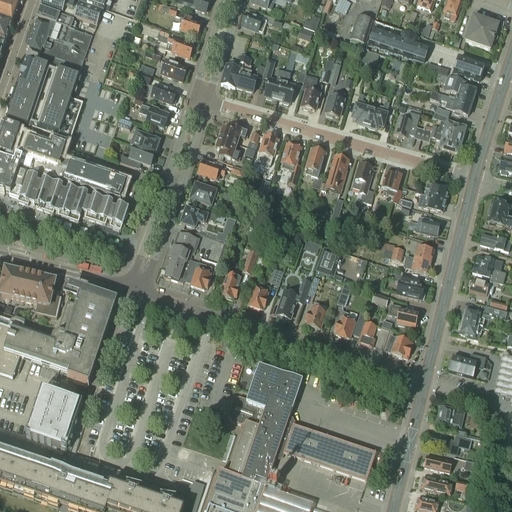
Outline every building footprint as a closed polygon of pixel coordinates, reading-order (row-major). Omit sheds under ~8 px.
[(0,0),(0,20),(12,24),(18,6),(0,0)] [(41,0),(38,8),(82,22),(82,20),(97,25),(101,12),(64,0),(41,0)] [(103,13),(107,0),(64,0),(101,12),(103,13)] [(180,0),(179,6),(188,9),(205,15),(209,4),(201,1),(201,0),(180,0)] [(251,0),(250,5),(267,11),(269,3),(285,9),(287,3),(290,4),(291,0),(282,0),(282,1),(278,0),(251,0)] [(335,12),(334,15),(339,17),(338,18),(342,20),(344,16),(345,17),(351,5),(340,0),(334,12),(335,12)] [(383,0),(381,8),(389,11),(392,0),(383,0)] [(419,4),(418,9),(424,11),(426,7),(432,9),(435,0),(420,0),(419,4)] [(448,0),(443,15),(445,16),(444,20),(449,22),(451,17),(456,19),(462,5),(460,4),(461,2),(455,0),(455,2),(448,0)] [(154,4),(152,9),(160,11),(160,13),(175,18),(177,12),(154,4)] [(40,11),(37,20),(58,28),(58,27),(70,31),(73,23),(40,11)] [(246,16),(241,29),(262,36),(266,24),(262,22),(262,21),(246,16)] [(357,19),(350,42),(357,44),(356,49),(365,52),(367,46),(365,45),(372,23),(357,19)] [(473,19),(465,44),(490,52),(498,28),(473,19)] [(0,42),(5,44),(12,24),(0,20),(0,42)] [(29,52),(25,63),(34,66),(35,64),(58,72),(59,71),(89,82),(91,76),(80,72),(92,39),(70,31),(58,27),(58,28),(37,20),(37,21),(36,24),(36,23),(26,51),(29,52)] [(180,20),(178,26),(182,27),(180,33),(197,38),(201,26),(191,23),(192,22),(185,20),(184,21),(180,20)] [(275,21),(273,27),(281,30),(283,24),(275,21)] [(434,24),(428,41),(431,42),(435,32),(437,33),(439,25),(434,24)] [(311,25),(308,31),(315,33),(318,27),(311,25)] [(146,26),(143,35),(149,37),(149,38),(158,41),(160,38),(169,41),(171,35),(146,26)] [(373,31),(368,48),(423,66),(429,49),(416,45),(418,41),(401,36),(400,39),(376,32),(373,31)] [(170,39),(165,53),(189,61),(193,49),(182,45),(183,44),(170,39)] [(363,52),(360,64),(375,68),(379,57),(366,53),(363,52)] [(152,53),(150,59),(160,63),(162,57),(152,53)] [(286,72),(284,80),(289,81),(291,74),(297,55),(291,53),(286,72)] [(226,68),(221,87),(234,91),(238,79),(239,80),(245,60),(239,58),(237,64),(230,62),(228,69),(226,68)] [(458,59),(453,76),(478,84),(484,67),(458,59)] [(238,79),(234,91),(235,92),(235,90),(253,95),(257,81),(250,79),(251,75),(245,74),(246,68),(249,69),(251,62),(245,60),(239,80),(238,79)] [(78,78),(59,71),(58,72),(35,64),(34,66),(25,63),(19,83),(71,101),(79,79),(78,78)] [(165,63),(160,77),(182,85),(187,71),(165,63)] [(265,70),(262,80),(269,82),(269,81),(270,81),(274,66),(267,64),(265,70)] [(401,65),(395,84),(401,85),(401,83),(406,84),(411,69),(401,65)] [(156,79),(159,72),(147,68),(144,76),(156,79)] [(258,68),(255,78),(262,80),(265,70),(258,68)] [(302,72),(300,71),(297,83),(303,85),(305,78),(307,73),(302,72)] [(333,71),(331,79),(337,80),(339,73),(333,71)] [(131,72),(128,80),(132,82),(132,81),(135,83),(138,74),(131,72)] [(139,75),(136,83),(148,87),(151,79),(139,75)] [(448,79),(445,85),(449,86),(447,90),(449,94),(450,94),(450,95),(449,99),(472,106),(476,95),(461,90),(463,84),(448,79)] [(269,82),(265,98),(277,102),(282,85),(270,81),(269,81),(269,82)] [(68,147),(83,105),(71,101),(19,83),(18,84),(18,86),(16,91),(12,104),(6,121),(53,137),(52,142),(68,147)] [(347,83),(344,91),(350,93),(353,85),(347,83)] [(282,85),(277,102),(290,106),(295,89),(282,85)] [(175,101),(177,95),(169,92),(170,91),(160,88),(160,89),(155,87),(151,100),(172,107),(173,106),(174,107),(176,101),(175,101)] [(306,92),(302,109),(315,113),(320,96),(322,89),(315,87),(314,90),(308,89),(307,93),(306,92)] [(115,92),(105,122),(117,126),(125,103),(127,96),(115,92)] [(330,98),(325,116),(338,120),(344,102),(343,101),(344,96),(338,95),(337,100),(330,98)] [(127,96),(125,103),(141,108),(142,109),(142,107),(144,103),(127,96)] [(356,107),(353,120),(358,122),(356,125),(358,126),(359,127),(363,128),(365,128),(367,129),(371,112),(364,109),(365,104),(363,103),(365,98),(360,96),(357,107),(356,107)] [(441,97),(439,102),(448,104),(446,110),(453,112),(452,115),(458,117),(459,116),(468,118),(472,106),(449,99),(441,97)] [(371,112),(367,129),(368,129),(369,130),(373,131),(375,131),(377,131),(378,128),(383,129),(390,105),(385,104),(384,109),(373,106),(371,112)] [(141,108),(139,115),(148,119),(146,125),(164,131),(164,129),(165,129),(167,129),(168,125),(167,124),(166,124),(168,118),(157,115),(158,113),(142,107),(142,109),(141,108)] [(437,110),(435,116),(448,120),(450,114),(437,110)] [(399,120),(394,137),(405,140),(406,136),(414,139),(420,118),(409,114),(406,122),(399,120)] [(424,128),(423,132),(461,143),(463,137),(465,136),(465,133),(465,131),(465,130),(447,125),(448,120),(435,116),(433,122),(440,124),(438,131),(433,129),(432,130),(424,128)] [(119,121),(116,129),(129,133),(132,125),(119,121)] [(50,149),(29,142),(21,139),(23,132),(3,125),(0,132),(0,154),(5,156),(3,162),(12,165),(14,159),(21,161),(24,152),(60,164),(61,163),(63,158),(65,151),(66,148),(52,143),(50,149)] [(223,131),(219,141),(236,147),(239,140),(245,142),(247,134),(229,128),(227,132),(223,131)] [(417,131),(414,141),(429,145),(430,140),(442,143),(440,151),(458,156),(458,154),(460,153),(461,150),(460,149),(461,143),(423,132),(417,131)] [(38,135),(36,141),(48,145),(50,139),(38,135)] [(252,135),(247,150),(254,152),(259,138),(252,135)] [(136,136),(131,148),(134,149),(154,156),(155,153),(156,154),(159,147),(157,147),(158,144),(136,136)] [(264,139),(258,161),(271,165),(278,143),(264,139)] [(234,154),(236,147),(219,141),(216,151),(220,152),(219,157),(237,163),(240,156),(234,154)] [(281,170),(292,174),(294,169),(295,169),(295,168),(300,150),(287,146),(281,165),(282,166),(281,170)] [(429,148),(427,155),(434,156),(436,150),(429,148)] [(121,158),(118,165),(134,171),(136,164),(150,169),(151,166),(152,167),(155,160),(153,159),(154,157),(154,156),(134,149),(130,161),(121,158)] [(65,151),(63,158),(72,161),(75,154),(65,151)] [(307,171),(305,176),(312,178),(311,181),(314,181),(311,190),(319,192),(322,181),(318,180),(325,155),(312,151),(306,171),(307,171)] [(0,195),(4,197),(5,195),(10,197),(9,199),(19,202),(17,206),(28,210),(30,204),(35,205),(33,211),(53,218),(55,212),(60,214),(58,220),(78,226),(80,221),(121,234),(128,211),(119,207),(121,202),(126,204),(132,201),(136,188),(126,185),(61,163),(60,164),(24,152),(21,161),(14,159),(12,165),(3,162),(0,160),(0,195)] [(335,159),(330,176),(337,178),(336,184),(341,185),(343,179),(345,180),(347,173),(345,173),(348,163),(342,161),(342,160),(337,158),(336,159),(335,159)] [(511,161),(502,160),(499,174),(501,174),(501,177),(507,178),(507,175),(511,176),(511,161)] [(250,168),(236,163),(234,169),(248,174),(250,168)] [(202,164),(197,177),(216,183),(218,176),(224,178),(225,172),(220,170),(202,164)] [(360,166),(353,190),(360,192),(359,195),(359,194),(356,202),(371,206),(374,194),(368,192),(372,178),(370,177),(372,170),(366,168),(366,167),(362,166),(361,167),(360,166)] [(291,177),(288,186),(295,187),(300,169),(295,168),(295,169),(294,169),(292,174),(291,177)] [(248,174),(234,169),(233,169),(231,176),(246,181),(248,174)] [(268,170),(265,180),(271,181),(274,172),(268,170)] [(386,174),(381,189),(393,192),(392,195),(394,195),(392,204),(398,206),(402,193),(398,192),(402,179),(386,174)] [(427,185),(424,197),(445,203),(446,201),(447,200),(448,197),(447,196),(449,191),(427,185)] [(195,187),(190,201),(210,208),(213,200),(217,201),(219,196),(215,195),(215,194),(195,187)] [(225,192),(223,200),(232,203),(235,195),(225,192)] [(424,197),(421,209),(442,215),(444,209),(445,208),(446,205),(445,204),(445,203),(424,197)] [(332,217),(331,223),(336,225),(339,216),(343,203),(337,201),(332,217)] [(410,211),(412,205),(401,202),(399,207),(402,209),(410,211)] [(388,204),(387,208),(401,213),(401,215),(409,217),(410,211),(402,209),(388,204)] [(492,204),(487,224),(505,229),(505,228),(511,230),(510,234),(511,234),(511,221),(507,220),(510,208),(492,204)] [(186,210),(181,225),(194,230),(197,223),(204,226),(206,221),(214,224),(217,216),(206,213),(205,217),(186,210)] [(371,215),(368,226),(385,230),(387,220),(371,215)] [(419,220),(416,234),(436,239),(437,237),(438,238),(440,232),(438,231),(439,226),(430,224),(430,222),(424,220),(424,221),(419,220)] [(167,270),(164,279),(182,285),(184,281),(185,282),(191,265),(189,265),(192,256),(194,257),(199,242),(178,235),(175,243),(176,244),(174,250),(173,249),(173,250),(174,251),(171,259),(170,259),(169,260),(172,261),(169,271),(167,270)] [(218,236),(215,243),(224,246),(224,245),(229,247),(231,240),(222,238),(221,237),(218,236)] [(480,239),(478,247),(506,255),(509,244),(503,242),(483,236),(481,236),(480,239)] [(224,246),(217,266),(222,268),(229,247),(224,245),(224,246)] [(417,249),(414,261),(431,265),(434,253),(417,249)] [(393,255),(391,262),(407,266),(408,260),(400,258),(402,252),(394,250),(393,255)] [(296,255),(289,253),(286,262),(293,264),(296,255)] [(323,253),(316,274),(333,279),(340,259),(323,253)] [(242,275),(250,278),(258,257),(249,254),(242,275)] [(471,268),(469,277),(487,282),(486,284),(501,288),(505,276),(500,274),(502,264),(485,260),(485,261),(478,259),(477,261),(475,260),(474,264),(473,264),(472,269),(471,268)] [(414,261),(411,273),(428,277),(431,265),(414,261)] [(191,265),(185,282),(192,284),(197,267),(191,265)] [(192,284),(191,288),(204,293),(205,290),(207,290),(210,282),(208,281),(210,275),(209,275),(211,270),(206,268),(198,265),(197,267),(192,284)] [(5,271),(0,292),(0,297),(37,306),(35,316),(56,321),(61,300),(55,298),(56,292),(53,291),(54,288),(55,283),(5,271)] [(275,272),(270,285),(278,288),(283,275),(275,272)] [(239,292),(237,291),(241,280),(227,275),(220,298),(233,302),(234,299),(236,300),(239,292)] [(423,295),(424,289),(418,288),(420,282),(396,276),(395,283),(399,284),(397,296),(404,298),(404,299),(421,303),(421,301),(423,301),(425,296),(423,295)] [(311,287),(308,297),(313,299),(317,289),(319,282),(314,280),(311,287)] [(284,294),(276,317),(277,317),(276,319),(283,321),(283,319),(290,322),(296,304),(303,307),(311,285),(303,282),(297,298),(284,294)] [(470,284),(469,288),(470,290),(469,295),(477,297),(476,301),(484,304),(485,302),(487,303),(489,296),(490,296),(492,288),(489,287),(472,282),(472,283),(470,284)] [(340,297),(336,306),(342,308),(345,299),(347,299),(351,288),(344,286),(340,297)] [(254,290),(248,307),(261,312),(262,309),(264,310),(267,301),(265,300),(268,294),(267,294),(269,289),(264,287),(262,292),(254,290)] [(0,376),(13,380),(20,358),(69,375),(68,378),(88,385),(87,387),(88,388),(88,387),(115,308),(77,295),(77,296),(79,297),(76,306),(68,303),(58,330),(52,333),(25,324),(16,321),(11,323),(0,319),(0,376)] [(375,296),(371,307),(386,311),(389,301),(375,296)] [(489,303),(487,310),(505,314),(507,307),(489,303)] [(307,315),(305,323),(307,324),(306,327),(319,331),(325,314),(317,311),(319,306),(314,305),(312,310),(310,316),(307,315)] [(391,307),(388,317),(398,319),(397,325),(398,326),(398,327),(404,329),(405,327),(415,330),(415,328),(417,328),(418,322),(417,322),(418,316),(401,311),(401,309),(391,307)] [(462,316),(460,323),(482,329),(484,321),(484,317),(488,318),(487,319),(497,321),(506,324),(508,315),(505,314),(487,310),(485,309),(484,314),(483,314),(474,311),(473,313),(465,311),(464,315),(462,316)] [(337,324),(334,333),(336,334),(335,337),(348,341),(354,323),(347,321),(348,315),(343,314),(341,319),(339,325),(337,324)] [(480,337),(482,329),(460,323),(458,330),(460,332),(459,336),(467,339),(467,340),(478,343),(480,337)] [(363,326),(357,324),(353,336),(359,338),(363,326)] [(365,324),(357,347),(372,352),(375,342),(372,341),(376,327),(365,324)] [(388,344),(385,353),(391,355),(402,359),(402,360),(408,362),(409,359),(412,350),(409,349),(410,344),(397,339),(397,340),(392,338),(389,344),(388,344)] [(450,371),(449,375),(471,381),(472,381),(476,365),(484,367),(486,360),(470,356),(469,363),(454,359),(453,359),(452,362),(450,363),(448,370),(450,371)] [(496,387),(493,400),(511,404),(511,358),(502,356),(496,387)] [(219,473),(205,511),(311,511),(313,506),(281,495),(282,491),(277,489),(279,483),(273,481),(271,487),(267,486),(279,450),(284,452),(283,456),(366,484),(376,455),(328,439),(293,427),(294,424),(293,420),(289,419),(302,382),(259,368),(248,402),(239,399),(232,402),(228,417),(231,423),(241,427),(244,425),(245,425),(228,476),(219,473)] [(26,439),(67,453),(87,391),(86,390),(65,383),(60,382),(55,396),(42,391),(26,439)] [(436,418),(435,423),(436,423),(435,426),(444,428),(443,430),(450,431),(450,429),(452,430),(453,429),(460,431),(464,415),(456,413),(439,409),(437,419),(436,418)] [(489,414),(485,434),(495,436),(500,416),(489,414)] [(179,445),(187,447),(194,419),(186,417),(179,445)] [(431,438),(429,449),(443,452),(442,455),(455,458),(458,448),(478,452),(480,443),(479,443),(480,440),(469,437),(468,440),(466,440),(464,446),(456,444),(446,441),(431,438)] [(0,487),(59,507),(69,476),(0,452),(0,487)] [(427,458),(424,469),(449,476),(452,464),(427,458)] [(85,460),(82,470),(87,473),(92,475),(97,477),(97,476),(98,474),(99,471),(99,468),(99,465),(85,460)] [(474,465),(472,473),(485,477),(487,468),(474,465)] [(79,479),(68,510),(73,511),(183,511),(184,511),(173,507),(175,500),(169,499),(162,497),(160,503),(139,496),(141,489),(135,488),(128,485),(126,491),(108,486),(107,489),(79,479)] [(420,484),(419,489),(420,489),(420,490),(450,497),(452,487),(423,479),(421,485),(420,484)] [(457,483),(455,490),(466,493),(468,486),(457,483)] [(415,505),(414,510),(415,510),(415,511),(418,511),(436,511),(438,506),(434,505),(434,504),(418,500),(416,505),(415,505)]
